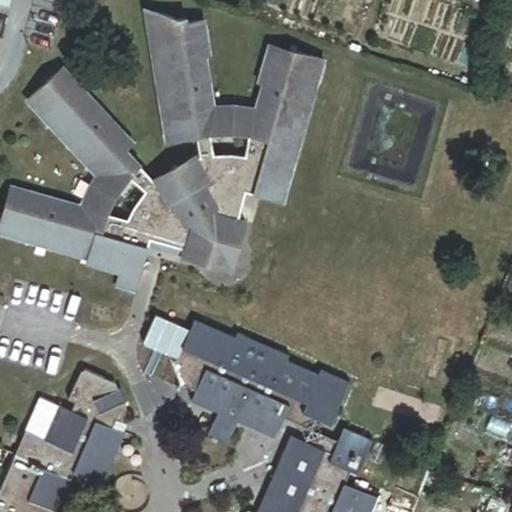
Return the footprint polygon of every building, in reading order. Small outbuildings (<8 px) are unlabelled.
[(156,37),(152,18),(146,16),(151,38),(156,37)] [(205,62),(210,62),(202,27),(186,31),(185,26),(177,27),(152,18),(156,37),(151,38),(174,147),(201,141),(214,140),(235,139),(253,141),(259,115),(236,112),(216,113),(205,62)] [(292,53),(269,48),(268,55),(290,60),(292,53)] [(161,188),(153,195),(141,213),(136,223),(117,218),(99,261),(98,267),(132,275),(128,289),(147,294),(159,242),(194,250),(192,261),(217,267),(248,247),(254,223),(246,221),(252,197),(287,205),(314,92),(316,92),(324,61),(292,53),(290,60),(268,55),(260,88),(265,89),(259,115),(253,141),(250,159),(234,157),(217,158),(206,161),(180,172),(161,188)] [(90,97),(68,74),(62,80),(84,103),(90,97)] [(147,173),(132,157),(140,150),(90,97),(84,103),(62,80),(35,106),(99,189),(89,212),(117,218),(123,203),(138,183),(147,173)] [(217,158),(214,140),(201,141),(206,161),(217,158)] [(161,188),(147,173),(138,183),(153,195),(161,188)] [(42,201),(18,195),(16,203),(40,209),(42,201)] [(8,239),(99,261),(117,218),(89,212),(42,201),(40,209),(16,203),(8,239)] [(248,247),(217,267),(242,273),(248,247)] [(237,339),(197,321),(178,362),(172,364),(182,386),(197,393),(193,402),(192,404),(219,416),(239,425),(247,428),(276,441),(285,420),(290,408),(316,420),(333,427),(351,385),(322,372),(320,376),(288,362),(291,357),(239,334),(237,339)] [(60,511),(76,475),(103,487),(126,435),(114,430),(117,422),(123,424),(128,411),(125,405),(125,404),(100,415),(95,403),(120,392),(120,391),(117,384),(86,371),(81,374),(69,402),(76,404),(72,412),(59,407),(41,400),(0,492),(0,511),(60,511)] [(193,402),(197,393),(182,386),(178,395),(193,402)] [(120,392),(95,403),(100,415),(125,404),(125,405),(128,404),(122,391),(120,391),(120,392)] [(290,408),(285,420),(300,427),(316,420),(290,408)] [(239,425),(219,416),(215,425),(235,433),(239,425)] [(300,427),(307,443),(323,437),(316,420),(300,427)] [(372,511),(378,499),(345,485),(351,472),(359,476),(374,443),(344,430),(338,443),(333,455),(307,443),(291,437),(264,499),(257,511),(372,511)] [(323,437),(307,443),(333,455),(338,443),(323,437)]
